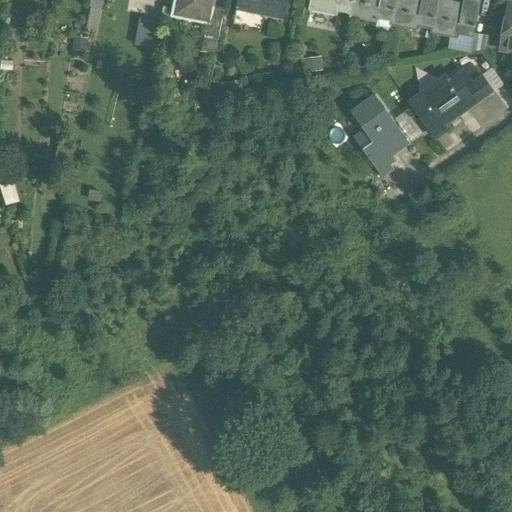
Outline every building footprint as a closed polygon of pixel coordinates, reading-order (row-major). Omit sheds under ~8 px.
[(212,0),(175,0),(172,16),(206,23),(208,23),(211,9),(212,0)] [(285,0),(237,0),(236,9),(264,14),(264,16),(282,20),(285,0)] [(309,0),(308,12),(335,17),(336,13),(350,16),(353,0),(309,0)] [(353,0),(350,16),(350,19),(376,24),(377,20),(391,23),(395,0),(353,0)] [(421,0),(421,1),(417,0),(395,0),(391,23),(391,27),(416,32),(417,28),(432,31),(437,0),(421,0)] [(463,0),(462,8),(449,6),(450,0),(437,0),(432,31),(432,35),(457,40),(458,36),(473,38),(479,0),(463,0)] [(511,6),(509,6),(500,51),(511,53),(511,6)] [(223,12),(211,9),(208,23),(206,23),(203,38),(217,41),(223,12)] [(159,49),(165,22),(145,18),(139,45),(159,49)] [(471,84),(462,71),(448,81),(445,76),(409,102),(436,140),(448,131),(445,127),(493,93),(481,77),(471,84)] [(410,144),(375,95),(351,113),(363,131),(353,138),(382,178),(394,170),(387,160),(410,144)] [(20,202),(18,174),(2,175),(3,202),(20,202)]
